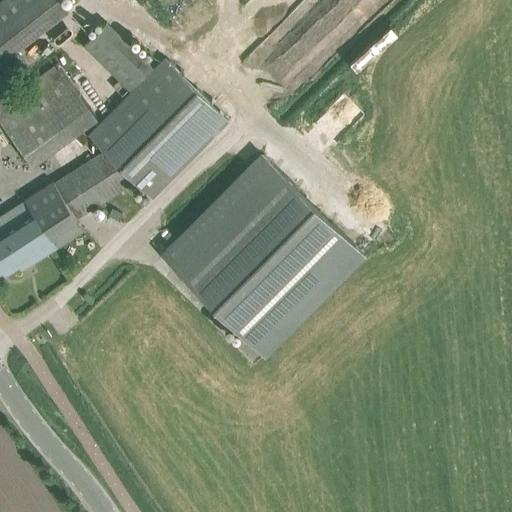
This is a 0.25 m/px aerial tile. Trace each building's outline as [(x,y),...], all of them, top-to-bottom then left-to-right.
[(69,0),(0,0),(0,49),(6,57),(75,7),(69,0)] [(108,21),(84,46),(131,91),(155,67),(108,21)] [(155,67),(131,91),(89,135),(105,150),(55,182),(54,180),(26,199),(57,246),(84,228),(76,216),(134,179),(153,197),(229,118),(165,56),(155,67)] [(0,118),(33,163),(97,116),(62,65),(0,110),(0,118)] [(264,352),(364,252),(264,153),(165,254),(264,352)] [(0,234),(0,277),(20,265),(23,269),(57,246),(34,213),(0,234)]
